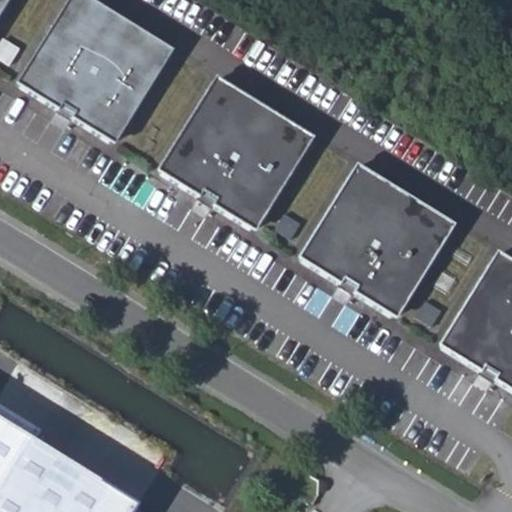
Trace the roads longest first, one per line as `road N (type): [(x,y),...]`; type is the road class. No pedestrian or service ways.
road 1 (unclassified): [(435,511),(0,242)]
road 2 (unknown): [(0,394),(180,511)]
